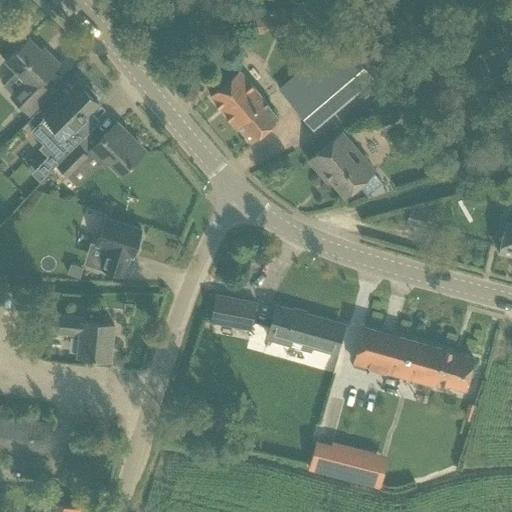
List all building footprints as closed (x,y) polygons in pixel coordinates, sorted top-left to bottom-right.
[(256,12),(257,31),(300,27),(298,7),(256,12)] [(10,96),(28,115),(50,93),(40,83),(59,64),(48,53),(45,56),(28,39),(5,61),(25,81),(10,96)] [(332,114),(317,96),(335,82),(329,76),(352,56),(336,39),(301,69),(316,87),(293,107),(313,130),(332,114)] [(237,125),(251,141),(278,119),(237,71),(209,94),(236,126),(237,125)] [(74,126),(98,103),(93,99),(96,96),(85,85),(82,88),(78,83),(58,104),(56,102),(56,101),(55,100),(41,114),(57,130),(38,148),(47,157),(35,169),(43,177),(84,136),(74,126)] [(88,151),(104,167),(107,163),(120,175),(144,152),(127,136),(129,134),(117,122),(88,151)] [(324,147),(308,160),(321,175),(324,172),(344,196),(358,184),(367,194),(382,182),(372,172),(373,171),(341,133),(324,147)] [(91,156),(79,144),(57,166),(69,177),(91,156)] [(137,252),(142,235),(140,235),(141,230),(104,218),(96,244),(108,248),(101,269),(122,276),(129,255),(133,256),(134,251),(137,252)] [(511,223),(505,222),(498,252),(511,255),(511,223)] [(70,264),(67,274),(79,278),(82,268),(70,264)] [(210,321),(229,325),(251,329),(252,322),(256,303),(215,295),(210,321)] [(290,339),(335,351),(342,326),(276,308),(267,338),(289,344),(290,339)] [(76,357),(90,358),(110,361),(114,325),(81,321),(82,318),(44,313),(42,332),(79,336),(76,357)] [(422,377),(464,389),(473,358),(363,327),(353,363),(421,382),(422,377)] [(211,425),(230,430),(232,421),(214,416),(211,425)] [(0,452),(28,456),(48,459),(52,425),(0,418),(0,452)] [(316,443),(309,469),(361,482),(368,457),(316,443)] [(77,511),(78,509),(42,498),(37,511),(77,511)]
